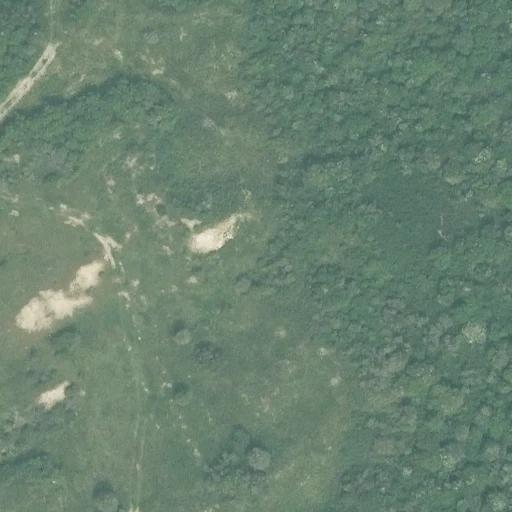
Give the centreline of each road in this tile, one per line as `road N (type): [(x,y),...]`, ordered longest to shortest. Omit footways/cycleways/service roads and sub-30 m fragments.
road 1 (track): [(130,511),(155,360),(109,249),(73,214),(0,197)]
road 2 (track): [(0,105),(40,62),(52,33),(52,0)]
